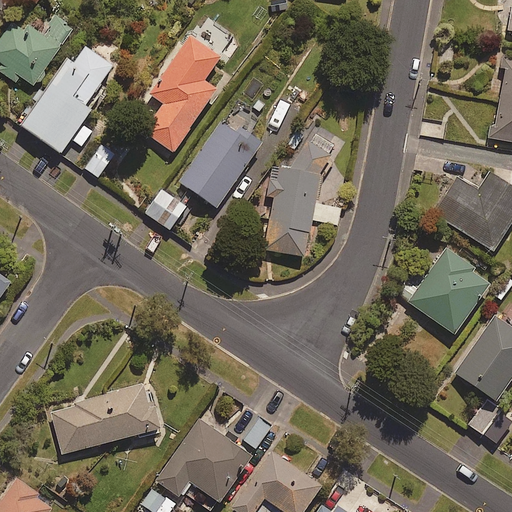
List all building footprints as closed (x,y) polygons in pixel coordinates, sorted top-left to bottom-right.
[(74,30),(57,19),(46,37),(36,30),(30,39),(11,26),(0,43),(0,62),(5,66),(0,72),(17,83),(20,78),(36,88),(74,30)] [(175,156),(219,90),(232,75),(184,43),(149,95),(164,105),(144,135),(175,156)] [(115,70),(85,48),(24,129),(61,156),(93,113),(87,108),(115,70)] [(511,62),(510,62),(497,128),(491,127),(489,139),(511,142),(511,62)] [(235,138),(220,127),(180,183),(218,211),(264,146),(241,130),(235,138)] [(293,168),(277,168),(264,249),(306,259),(315,222),(340,225),(343,210),(318,205),(325,174),(334,160),(309,140),(293,168)] [(115,157),(102,148),(86,171),(99,180),(115,157)] [(511,229),(511,189),(487,173),(475,191),(459,181),(437,215),(496,254),(511,229)] [(188,210),(163,192),(146,215),(172,233),(188,210)] [(475,270),(448,251),(410,304),(456,337),(492,287),(473,273),(475,270)] [(0,302),(11,287),(0,279),(0,302)] [(511,305),(510,305),(499,321),(496,319),(457,377),(499,405),(511,384),(511,305)] [(151,411),(146,388),(53,411),(64,456),(163,432),(158,410),(151,411)] [(272,428),(244,408),(228,430),(257,450),(272,428)] [(216,511),(254,461),(201,422),(157,482),(182,500),(186,495),(209,511),(216,511)] [(234,511),(307,511),(324,490),(273,454),(232,511),(234,511)] [(75,488),(64,471),(53,478),(64,495),(75,488)] [(37,495),(16,481),(0,503),(0,511),(54,511),(35,499),(37,495)] [(172,511),(176,507),(157,493),(145,509),(148,511),(172,511)]
